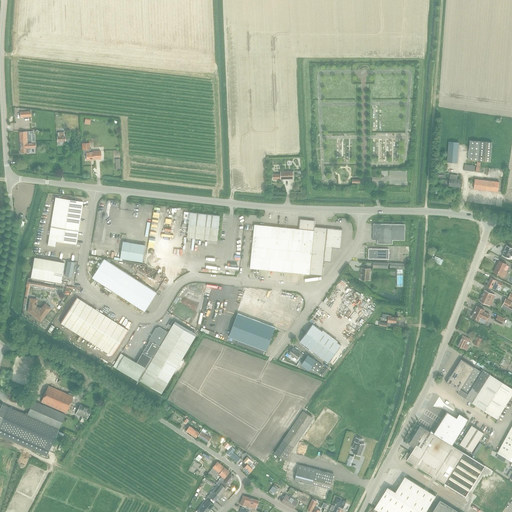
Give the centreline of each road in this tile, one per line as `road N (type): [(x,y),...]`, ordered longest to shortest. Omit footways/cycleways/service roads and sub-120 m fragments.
road 1 (unclassified): [(320,288),(189,278),(153,318),(137,317),(83,280),(96,187)]
road 2 (unclassified): [(362,210),(96,187)]
road 3 (unclassified): [(166,423),(74,365),(0,347)]
road 4 (unclassified): [(429,383),(490,219)]
road 5 (unclassified): [(10,179),(0,39)]
road 6 (unclassified): [(490,219),(362,210)]
